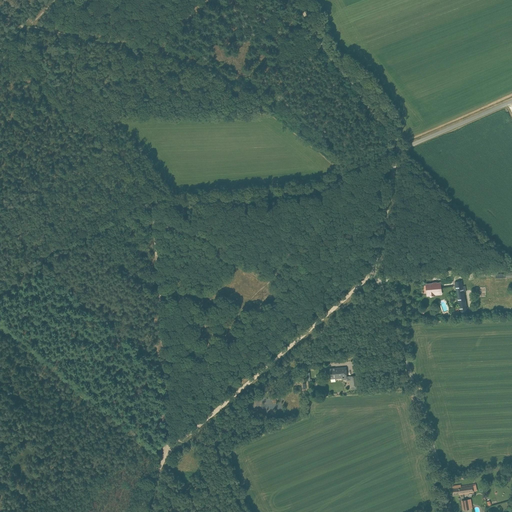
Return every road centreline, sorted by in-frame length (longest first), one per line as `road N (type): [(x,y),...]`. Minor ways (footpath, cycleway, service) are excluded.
road 1 (unclassified): [(451,511),(374,266),(397,150),(511,102)]
road 2 (track): [(374,270),(166,451)]
road 3 (track): [(20,54),(53,114),(85,127),(154,209)]
road 4 (track): [(397,150),(295,0)]
road 5 (track): [(161,357),(153,213)]
